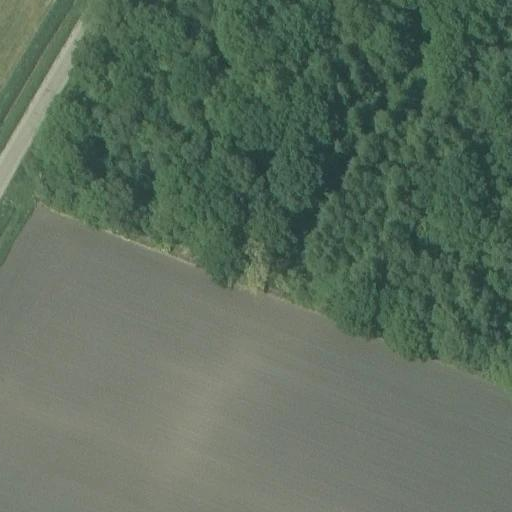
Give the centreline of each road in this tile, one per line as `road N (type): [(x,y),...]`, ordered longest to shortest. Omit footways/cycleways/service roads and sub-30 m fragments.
road 1 (track): [(422,1),(277,281)]
road 2 (unclassified): [(0,181),(105,0)]
